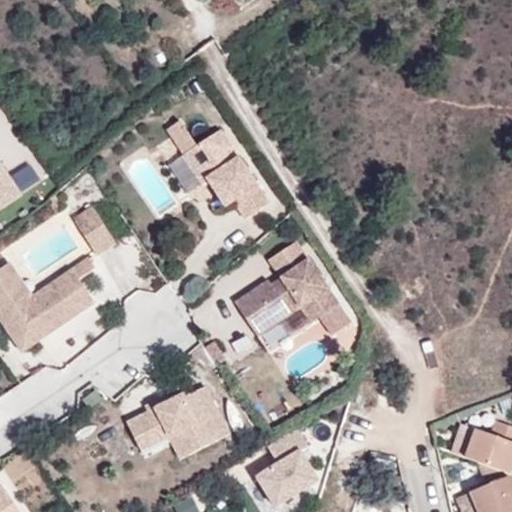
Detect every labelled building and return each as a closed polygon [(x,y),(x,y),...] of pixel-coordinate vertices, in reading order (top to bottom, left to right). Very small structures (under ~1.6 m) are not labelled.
[(242,218),(268,202),(220,130),(197,145),(180,119),(165,130),(202,185),(207,182),(224,208),(232,203),(242,218)] [(0,209),(20,197),(0,166),(0,209)] [(115,244),(92,206),(72,217),(95,256),(115,244)] [(9,261),(0,266),(0,323),(21,353),(94,303),(77,280),(93,268),(85,256),(31,294),(9,261)] [(233,301),(257,337),(300,308),(309,323),(339,303),(308,257),(270,282),(267,278),(233,301)] [(168,437),(178,459),(228,433),(204,386),(185,395),(183,391),(124,420),(140,452),(168,437)] [(481,462),(511,473),(511,469),(511,425),(497,420),(491,434),(476,428),(466,457),(481,462)] [(461,423),(451,451),(466,457),(476,428),(461,423)] [(300,427),(271,441),(279,456),(258,466),(273,497),(322,472),(300,427)] [(509,476),(511,474),(511,473),(481,462),(490,484),(509,476)] [(509,511),(511,511),(511,483),(509,476),(490,484),(471,492),(478,511),(509,511)] [(0,511),(18,511),(0,485),(0,511)]
